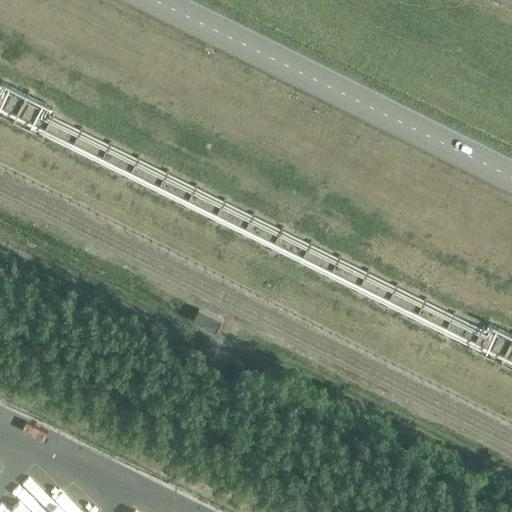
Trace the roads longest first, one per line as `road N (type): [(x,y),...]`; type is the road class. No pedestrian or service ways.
road 1 (unclassified): [(511,178),(151,0)]
road 2 (track): [(0,358),(311,511)]
